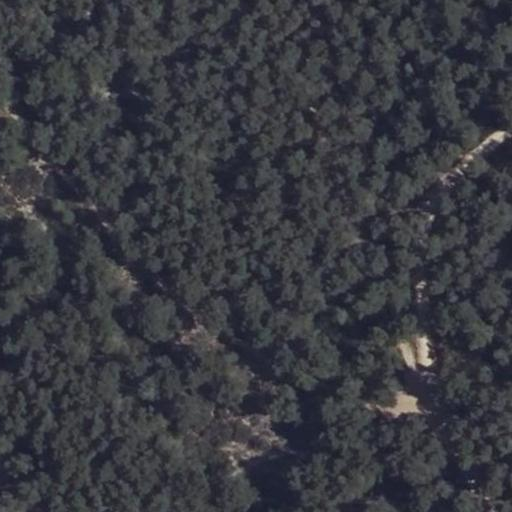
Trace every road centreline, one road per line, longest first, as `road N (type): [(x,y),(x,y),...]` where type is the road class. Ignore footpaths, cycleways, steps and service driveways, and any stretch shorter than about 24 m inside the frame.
road 1 (track): [(0,96),(28,138),(153,274),(250,342),(343,391),(380,397),(431,385)]
road 2 (track): [(493,511),(431,385),(422,231),(457,164),(511,126)]
